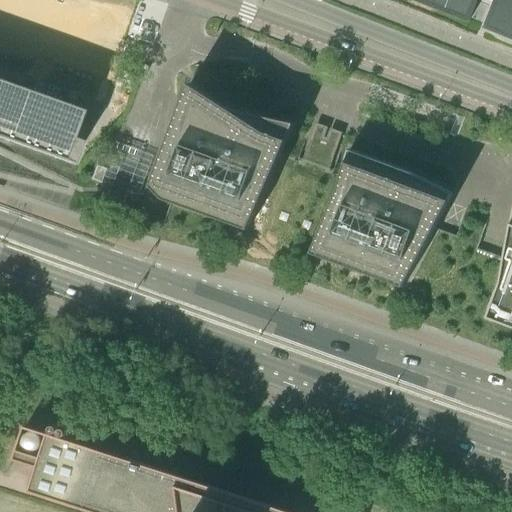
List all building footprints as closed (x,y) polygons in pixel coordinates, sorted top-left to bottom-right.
[(417,0),(470,21),(477,0),(417,0)] [(511,37),(511,0),(498,0),(487,28),(511,37)] [(0,138),(71,164),(80,140),(71,137),(80,110),(0,80),(0,138)] [(248,230),(282,154),(295,124),(229,109),(190,84),(152,186),(165,199),(248,230)] [(404,287),(435,230),(454,194),(413,173),(350,150),(338,191),(312,253),(404,287)] [(91,179),(102,183),(107,170),(96,166),(91,179)] [(489,318),(511,326),(511,228),(502,283),(489,318)] [(69,417),(71,401),(56,399),(54,415),(69,417)] [(290,511),(98,450),(26,426),(15,459),(38,467),(30,491),(81,508),(94,511),(290,511)]
